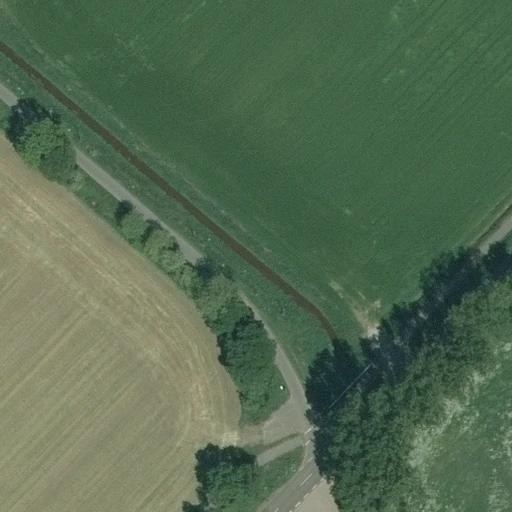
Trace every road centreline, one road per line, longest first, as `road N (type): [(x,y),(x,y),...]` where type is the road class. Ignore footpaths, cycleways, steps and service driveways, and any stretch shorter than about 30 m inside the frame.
road 1 (residential): [(321,471),(291,385),(222,284),(0,95)]
road 2 (tertiary): [(511,276),(321,471)]
